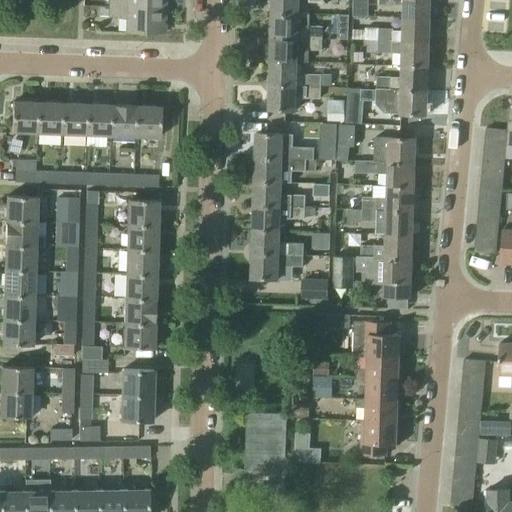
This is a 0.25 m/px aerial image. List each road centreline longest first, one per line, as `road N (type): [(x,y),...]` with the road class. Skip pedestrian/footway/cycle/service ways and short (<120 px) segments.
road 1 (residential): [(202,511),(212,70)]
road 2 (residential): [(447,299),(471,73)]
road 3 (residential): [(426,511),(447,299)]
road 4 (residential): [(212,70),(0,63)]
